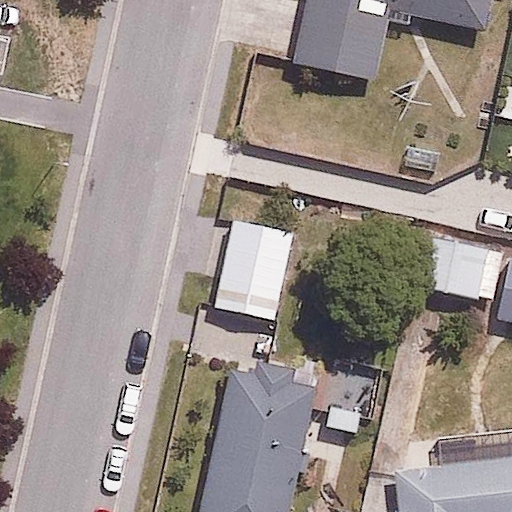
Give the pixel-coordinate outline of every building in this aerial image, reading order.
[(311,0),(299,60),(379,76),(390,18),(412,23),(415,9),(492,25),(497,0),(311,0)] [(491,217),(508,127),(454,117),(437,207),(491,217)] [(280,319),(298,229),(234,216),(216,306),(280,319)] [(508,246),(421,229),(411,282),(498,298),(508,246)] [(511,264),(502,316),(511,318),(511,264)] [(295,511),(324,374),(238,356),(205,511),(295,511)] [(511,511),(511,453),(486,455),(484,437),(422,441),(423,460),(399,461),(402,511),(511,511)]
